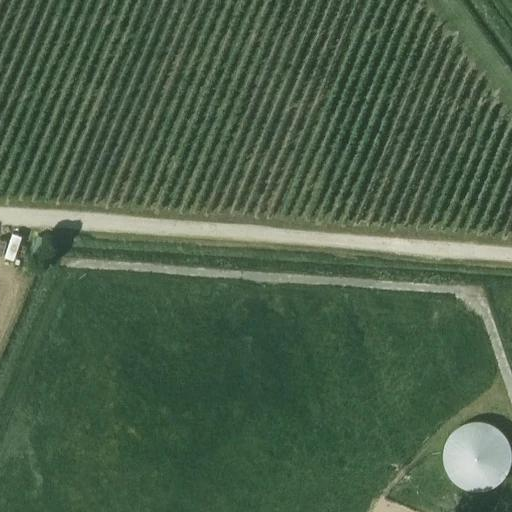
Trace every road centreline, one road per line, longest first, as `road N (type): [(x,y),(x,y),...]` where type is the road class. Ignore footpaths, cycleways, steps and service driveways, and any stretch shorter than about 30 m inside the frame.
road 1 (track): [(68,263),(476,292),(511,393)]
road 2 (track): [(511,255),(0,217)]
